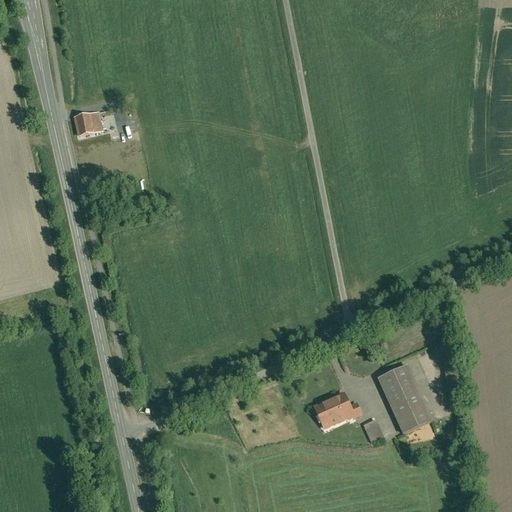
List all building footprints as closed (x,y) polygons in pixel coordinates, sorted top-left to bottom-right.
[(98,115),(76,120),(80,138),(102,133),(98,115)] [(132,119),(114,124),(120,148),(138,143),(132,119)] [(457,352),(443,353),(447,384),(461,382),(457,352)] [(432,423),(407,368),(379,381),(404,436),(432,423)] [(350,409),(344,397),(315,410),(319,418),(318,421),(319,424),(322,426),(323,427),(329,424),(334,426),(353,417),(354,420),(361,416),(357,406),(350,409)] [(371,445),(384,441),(378,421),(364,425),(371,445)]
